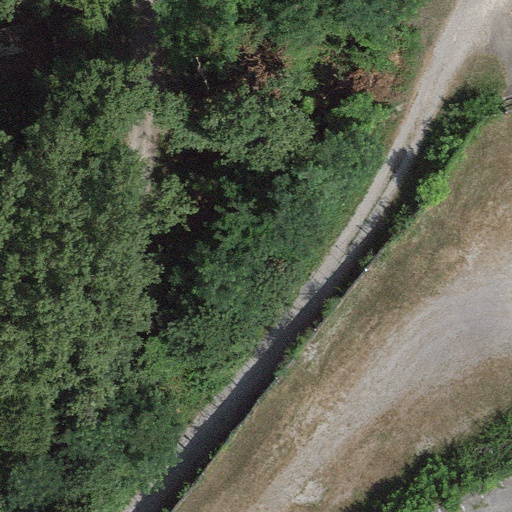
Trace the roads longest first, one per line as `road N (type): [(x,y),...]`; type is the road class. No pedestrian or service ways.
road 1 (unknown): [(134,511),(394,135),(477,0)]
road 2 (unknown): [(213,511),(399,326),(455,292),(509,274)]
